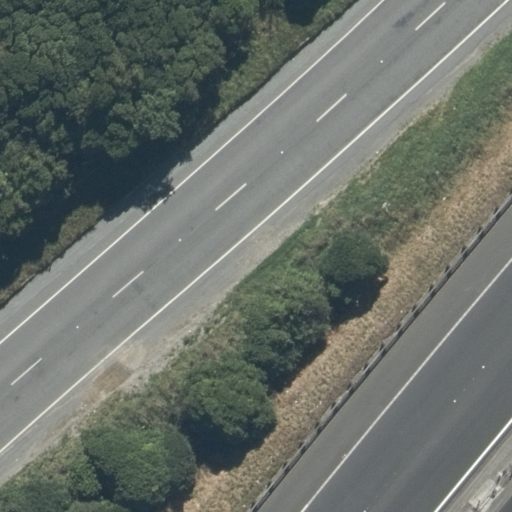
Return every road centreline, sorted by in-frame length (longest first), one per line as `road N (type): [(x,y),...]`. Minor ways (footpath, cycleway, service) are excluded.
road 1 (unclassified): [(0,408),(443,0)]
road 2 (trunk): [(364,511),(511,334)]
